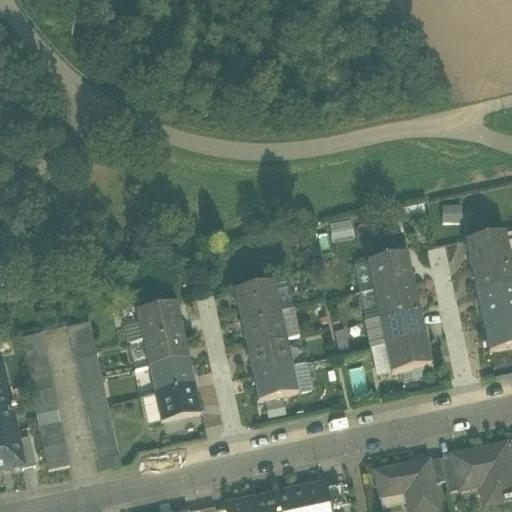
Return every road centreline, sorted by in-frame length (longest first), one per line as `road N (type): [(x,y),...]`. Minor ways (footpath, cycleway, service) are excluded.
road 1 (unclassified): [(7,0),(95,108),(146,133),(228,156),(283,156),(452,124),(511,148)]
road 2 (residential): [(36,511),(511,406)]
road 3 (track): [(95,108),(72,147),(0,207)]
